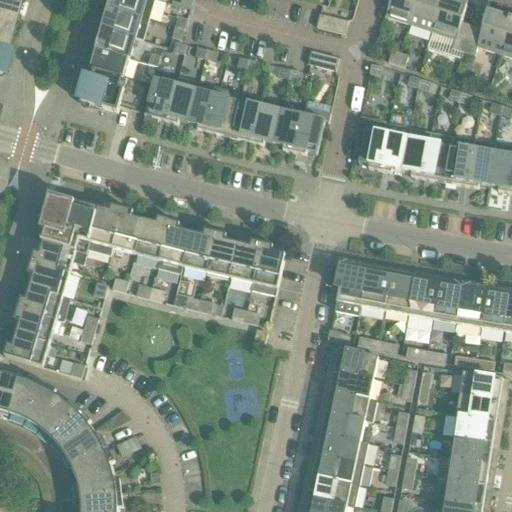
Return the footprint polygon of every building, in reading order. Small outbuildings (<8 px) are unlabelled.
[(18,0),(0,0),(0,19),(16,24),(22,1),(18,0)] [(108,0),(105,10),(150,23),(156,2),(148,0),(108,0)] [(392,0),(386,20),(410,28),(418,0),(392,0)] [(418,0),(410,28),(433,35),(443,0),(443,1),(441,0),(418,0)] [(453,52),(464,55),(472,29),(471,32),(461,29),(467,9),(453,4),(454,3),(445,0),(443,0),(433,35),(456,43),(453,52)] [(106,22),(103,32),(136,41),(144,44),(150,23),(105,10),(102,21),(106,22)] [(478,50),(501,57),(511,23),(511,21),(503,19),(503,20),(489,15),(482,36),(472,33),(473,29),(472,29),(464,55),(475,59),(478,50)] [(317,31),(345,38),(348,24),(320,17),(317,31)] [(0,19),(0,44),(9,47),(16,24),(0,19)] [(178,20),(175,30),(185,33),(187,23),(178,20)] [(511,23),(501,57),(511,60),(511,23)] [(185,33),(175,30),(172,40),(182,43),(185,33)] [(97,40),(93,52),(130,62),(136,41),(103,32),(100,41),(97,40)] [(0,67),(3,68),(9,47),(0,44),(0,67)] [(174,55),(185,58),(187,48),(177,46),(174,55)] [(196,60),(206,63),(208,53),(198,51),(196,60)] [(94,64),(91,73),(124,83),(124,82),(130,62),(93,52),(90,63),(94,64)] [(208,53),(206,63),(216,65),(218,56),(208,53)] [(388,65),(396,68),(400,56),(392,53),(388,65)] [(308,68),(336,75),(339,61),(311,54),(308,68)] [(400,56),(396,68),(405,71),(409,59),(400,56)] [(151,57),(149,67),(158,70),(161,60),(151,57)] [(237,70),(248,73),(250,63),(240,61),(237,70)] [(250,63),(248,73),(257,75),(260,66),(250,63)] [(371,68),(370,78),(380,79),(382,70),(371,68)] [(279,80),(289,83),(292,73),(281,71),(279,80)] [(124,83),(91,73),(85,94),(88,95),(90,106),(90,108),(118,116),(120,109),(140,115),(147,88),(124,82),(124,83)] [(292,73),(289,83),(299,85),(302,76),(292,73)] [(408,89),(418,92),(421,83),(411,79),(408,89)] [(156,122),(167,125),(177,88),(155,82),(146,116),(157,119),(156,122)] [(179,125),(189,127),(200,86),(187,82),(182,85),(178,84),(177,88),(167,125),(179,128),(179,125)] [(421,83),(418,92),(428,95),(431,86),(421,83)] [(198,133),(209,136),(221,91),(200,86),(189,127),(199,129),(198,133)] [(209,136),(230,141),(242,97),(221,91),(209,136)] [(449,102),(459,105),(462,96),(452,93),(449,102)] [(462,96),(459,105),(469,108),(472,99),(462,96)] [(230,141),(253,146),(261,109),(263,102),(242,97),(230,141)] [(490,115),(500,119),(503,109),(493,106),(490,115)] [(303,119),(295,156),(306,159),(307,155),(318,157),(325,126),(329,127),(332,113),(306,107),(303,119)] [(265,145),(275,148),(282,114),(261,109),(253,146),(264,149),(265,145)] [(511,112),(503,109),(500,119),(510,122),(511,115),(511,112)] [(283,153),(295,156),(303,119),(282,114),(275,148),(284,150),(283,153)] [(369,172),(380,174),(389,129),(385,128),(385,126),(362,121),(359,138),(364,139),(359,166),(369,168),(369,172)] [(392,173),(402,174),(410,133),(389,129),(380,174),(392,176),(392,173)] [(411,180),(423,182),(431,137),(410,133),(402,174),(412,176),(411,180)] [(423,182),(445,186),(453,141),(431,137),(423,182)] [(445,186),(467,190),(474,145),(453,141),(445,186)] [(479,188),(489,190),(496,148),(474,145),(467,190),(479,192),(479,188)] [(498,195),(510,196),(511,183),(511,150),(496,148),(489,190),(499,191),(498,195)] [(42,244),(76,254),(88,257),(89,253),(91,246),(90,245),(99,212),(98,212),(97,214),(51,201),(42,233),(47,234),(44,244),(42,244)] [(111,215),(99,212),(90,245),(91,246),(89,253),(111,259),(113,251),(123,213),(112,210),(112,211),(111,215)] [(134,216),(123,213),(113,251),(136,257),(145,224),(132,221),(133,217),(134,217),(134,216)] [(158,227),(145,224),(136,257),(160,263),(170,225),(159,222),(159,223),(158,227)] [(180,228),(170,225),(160,263),(158,271),(182,276),(183,269),(192,236),(179,233),(180,229),(180,228)] [(204,239),(192,236),(183,269),(207,275),(216,236),(205,234),(205,235),(204,239)] [(227,239),(216,236),(207,275),(231,280),(238,247),(226,244),(227,240),(227,239)] [(35,256),(31,266),(70,278),(73,266),(76,254),(42,244),(42,245),(43,246),(40,258),(36,256),(35,256)] [(251,250),(238,247),(231,280),(254,286),(263,247),(252,245),(252,246),(251,250)] [(274,250),(263,247),(254,286),(252,294),(276,300),(278,292),(286,258),(272,255),(273,251),(274,251),(274,250)] [(76,254),(73,266),(84,269),(88,257),(76,254)] [(337,304),(361,309),(369,270),(345,265),(344,270),(342,270),(338,290),(340,291),(337,304)] [(34,278),(30,291),(63,301),(70,278),(31,266),(28,277),(30,278),(30,277),(34,278)] [(361,309),(385,314),(393,275),(369,270),(361,309)] [(385,314),(409,318),(416,279),(393,275),(385,314)] [(409,318),(433,323),(440,283),(416,279),(409,318)] [(116,282),(113,293),(126,296),(129,285),(116,282)] [(433,323),(457,327),(463,287),(440,283),(433,323)] [(96,299),(105,302),(108,289),(99,286),(96,299)] [(457,327),(481,331),(487,291),(463,287),(457,327)] [(137,299),(149,302),(152,291),(140,288),(137,299)] [(21,302),(18,313),(57,324),(64,326),(71,303),(63,301),(30,291),(26,304),(22,303),(22,302),(21,302)] [(152,291),(149,302),(162,306),(165,294),(152,291)] [(487,332),(505,334),(511,295),(487,291),(481,331),(487,332)] [(185,311),(198,314),(201,303),(188,300),(185,311)] [(201,303),(198,314),(211,317),(213,306),(201,303)] [(232,322),(245,325),(247,314),(234,311),(232,322)] [(20,325),(17,337),(50,347),(57,324),(18,313),(15,323),(16,324),(16,323),(20,325)] [(247,314),(245,325),(258,328),(260,317),(247,314)] [(88,319),(84,332),(95,335),(99,322),(88,319)] [(95,335),(84,332),(80,344),(92,348),(95,335)] [(257,333),(254,346),(265,349),(268,336),(257,333)] [(329,343),(345,347),(347,338),(331,334),(329,343)] [(50,347),(17,337),(13,350),(9,349),(9,348),(8,348),(5,359),(43,371),(50,347)] [(361,350),(377,354),(379,344),(363,341),(361,350)] [(379,344),(377,354),(394,357),(395,348),(379,344)] [(409,360),(426,363),(427,354),(411,351),(409,360)] [(333,360),(330,373),(374,382),(379,360),(340,352),(339,355),(338,361),(333,360)] [(427,354),(426,363),(442,366),(444,357),(427,354)] [(458,369),(474,371),(476,362),(459,359),(458,369)] [(476,362),(474,371),(491,374),(492,364),(476,362)] [(71,378),(82,382),(85,369),(74,366),(71,378)] [(0,412),(11,415),(20,383),(13,380),(14,376),(1,372),(0,375),(0,412)] [(328,381),(325,394),(370,403),(374,382),(330,373),(335,375),(334,382),(328,381)] [(406,375),(403,388),(414,390),(416,377),(406,375)] [(503,382),(464,376),(460,398),(505,404),(507,391),(502,391),(503,382)] [(422,378),(420,391),(430,393),(433,380),(422,378)] [(11,415),(27,422),(44,387),(31,381),(28,385),(20,383),(11,415)] [(27,422),(41,430),(61,403),(54,398),(57,393),(44,387),(27,422)] [(414,390),(403,388),(401,401),(412,403),(414,390)] [(430,393),(420,391),(418,404),(428,406),(430,393)] [(324,402),(321,415),(365,424),(373,426),(377,405),(370,403),(325,394),(325,395),(331,396),(329,403),(324,402)] [(505,404),(460,398),(457,419),(502,426),(504,413),(499,412),(500,404),(505,405),(505,404)] [(41,430),(54,441),(82,414),(71,404),(68,408),(61,403),(41,430)] [(54,441),(65,454),(93,434),(88,428),(92,424),(82,414),(54,441)] [(319,423),(316,436),(361,445),(365,424),(321,415),(321,416),(326,417),(325,424),(319,423)] [(398,418),(396,431),(406,432),(409,420),(398,418)] [(502,426),(457,419),(454,440),(498,447),(500,434),(495,433),(496,426),(502,427),(502,426)] [(415,421),(412,434),(423,435),(425,423),(415,421)] [(406,432),(396,431),(393,443),(404,445),(406,432)] [(65,454),(74,469),(109,452),(102,439),(98,441),(93,434),(65,454)] [(423,435),(412,434),(410,446),(420,448),(423,435)] [(315,444),(312,457),(364,468),(369,447),(361,445),(316,436),(316,437),(322,438),(320,446),(315,444)] [(498,447),(454,440),(450,462),(495,469),(497,456),(492,455),(493,447),(498,448),(498,447)] [(74,469),(80,485),(113,475),(110,467),(115,465),(109,452),(74,469)] [(310,465),(307,478),(360,489),(364,468),(312,457),(312,458),(317,459),(316,467),(310,465)] [(390,460),(388,473),(399,475),(401,462),(390,460)] [(495,469),(450,462),(447,483),(492,490),(494,477),(489,476),(490,468),(495,469)] [(407,463),(405,476),(415,478),(417,465),(407,463)] [(399,475),(388,473),(386,486),(396,488),(399,475)] [(80,485),(84,501),(122,497),(120,482),(115,483),(113,475),(80,485)] [(415,478),(405,476),(402,489),(413,491),(415,478)] [(306,487),(303,499),(347,509),(355,510),(360,489),(307,478),(307,479),(313,480),(311,488),(306,487)] [(492,490),(447,483),(444,504),(489,511),(491,498),(485,497),(487,490),(492,491),(492,490)] [(84,501),(84,511),(118,511),(119,511),(124,511),(122,497),(84,501)] [(301,508),(300,511),(346,511),(347,509),(303,499),(303,500),(308,501),(307,509),(301,508)] [(382,503),(380,511),(391,511),(393,505),(382,503)]
